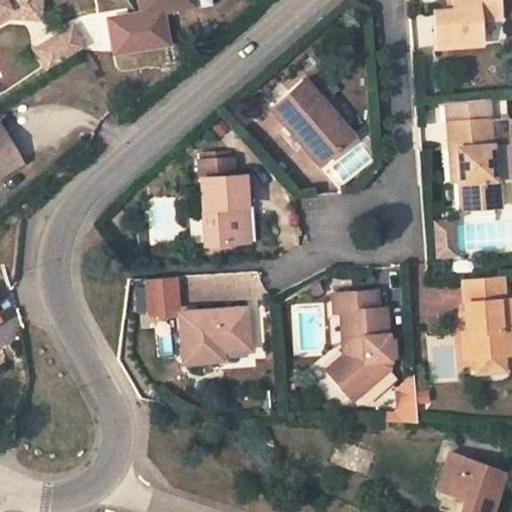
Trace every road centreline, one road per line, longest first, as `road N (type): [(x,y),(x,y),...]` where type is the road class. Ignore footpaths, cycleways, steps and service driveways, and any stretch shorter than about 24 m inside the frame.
road 1 (unclassified): [(311,0),(124,159),(63,228),(55,270),(62,305),(117,419),(113,459),(97,483)]
road 2 (residential): [(402,204),(387,0)]
